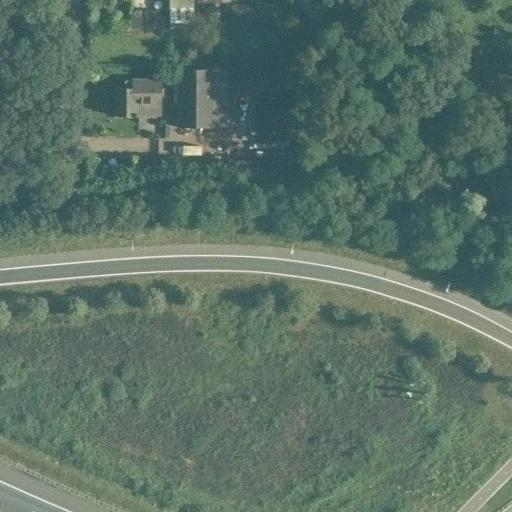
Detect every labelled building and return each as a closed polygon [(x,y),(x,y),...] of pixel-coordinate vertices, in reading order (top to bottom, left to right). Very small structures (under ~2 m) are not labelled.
[(168,0),(169,22),(193,22),(192,0),(168,0)] [(160,12),(145,12),(145,27),(160,27),(160,12)] [(177,70),(177,128),(215,128),(215,69),(177,70)] [(256,70),(256,89),(297,89),(297,70),(256,70)] [(132,88),(116,88),(116,116),(138,116),(138,105),(162,105),(162,81),(132,80),(132,88)]
